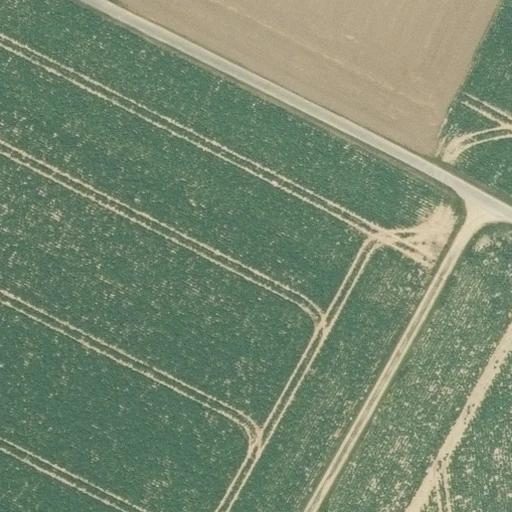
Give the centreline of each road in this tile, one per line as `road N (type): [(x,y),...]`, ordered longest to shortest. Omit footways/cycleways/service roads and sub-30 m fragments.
road 1 (track): [(100,0),(511,208)]
road 2 (track): [(495,199),(312,511)]
